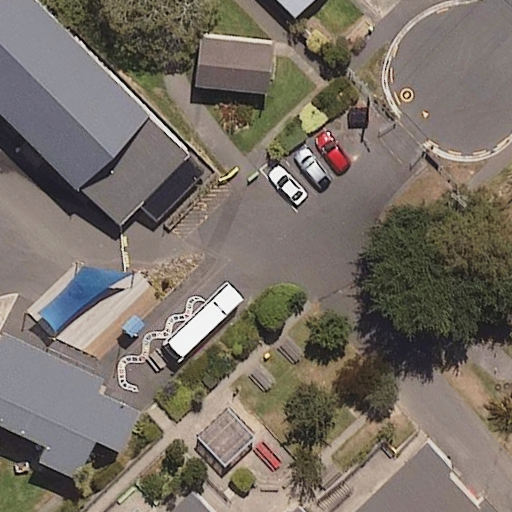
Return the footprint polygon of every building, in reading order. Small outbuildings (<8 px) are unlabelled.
[(184,149),(39,0),(0,0),(0,114),(85,203),(91,197),(112,218),(184,149)] [(193,27),(187,79),(260,87),(266,35),(193,27)] [(0,428),(37,444),(30,460),(66,476),(83,436),(111,448),(129,407),(88,389),(95,374),(0,332),(0,428)] [(250,429),(223,400),(192,429),(220,458),(250,429)] [(502,511),(480,489),(472,496),(441,464),(447,459),(419,431),(334,511),(305,511),(290,496),(272,511),(207,511),(210,510),(184,484),(154,511),(114,511),(113,511),(112,511),(502,511)]
